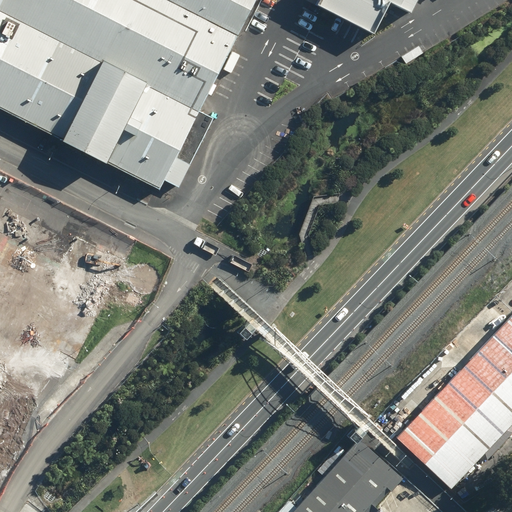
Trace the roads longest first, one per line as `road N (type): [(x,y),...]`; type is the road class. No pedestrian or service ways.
road 1 (primary): [(162,511),(511,145)]
road 2 (unclassified): [(241,263),(0,144)]
